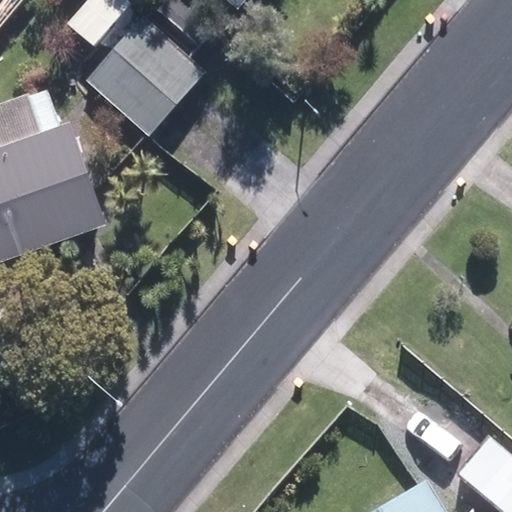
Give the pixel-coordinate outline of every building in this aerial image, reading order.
[(224,0),(241,14),(252,0),(224,0)] [(86,85),(149,139),(206,75),(143,19),(86,85)] [(0,156),(0,295),(5,294),(0,279),(0,270),(113,230),(78,129),(0,156)] [(457,476),(500,511),(511,511),(511,456),(490,438),(457,476)] [(372,511),(449,511),(430,478),(372,511)]
